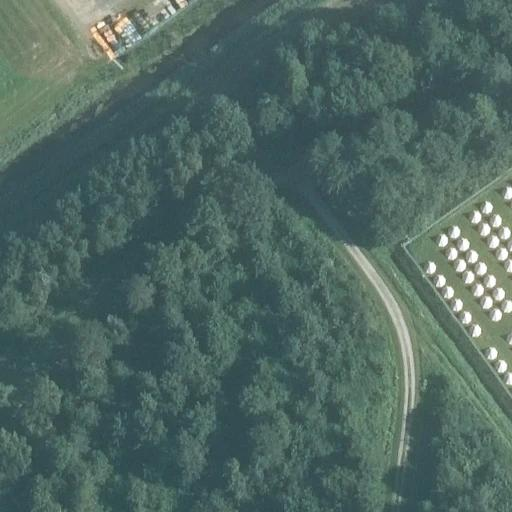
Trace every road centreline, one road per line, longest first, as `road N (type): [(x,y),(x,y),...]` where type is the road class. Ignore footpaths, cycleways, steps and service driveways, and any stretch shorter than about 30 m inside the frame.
road 1 (track): [(0,245),(355,0)]
road 2 (track): [(288,170),(235,194),(185,231),(0,432)]
road 3 (track): [(396,511),(411,370),(398,318),(288,170)]
road 4 (track): [(288,170),(342,144),(461,113),(511,77)]
